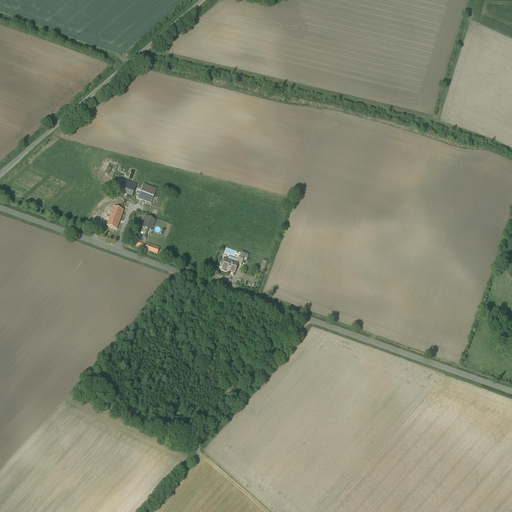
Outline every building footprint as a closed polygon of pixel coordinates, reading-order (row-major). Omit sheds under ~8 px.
[(138,180),(122,173),(120,179),(116,177),(111,189),(151,204),(156,189),(138,182),(138,180)] [(114,207),(107,226),(117,230),(124,211),(114,207)] [(156,221),(146,217),(140,232),(147,234),(149,229),(152,231),(156,221)] [(159,249),(137,240),(135,246),(157,254),(159,249)] [(227,260),(225,259),(224,259),(223,259),(221,264),(223,265),(222,268),(235,273),(238,264),(236,263),(227,260)]
